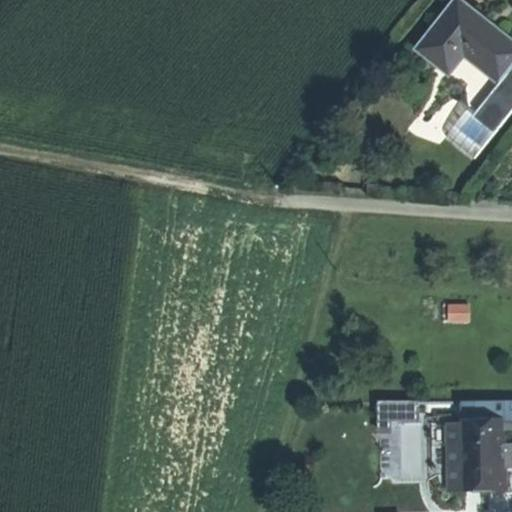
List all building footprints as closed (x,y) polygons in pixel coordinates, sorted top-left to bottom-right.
[(460,0),(456,0),(419,48),(450,72),(465,53),(502,83),(511,70),(511,40),(486,20),(460,0)] [(499,99),(485,117),(501,129),(511,115),(511,70),(502,83),(497,89),(499,99)] [(472,107),(449,136),(478,159),(501,129),(485,117),(472,107)] [(506,423),(464,423),(464,446),(464,487),(464,488),(507,488),(507,456),(506,423)] [(464,446),(451,446),(451,487),(464,487),(464,446)]
